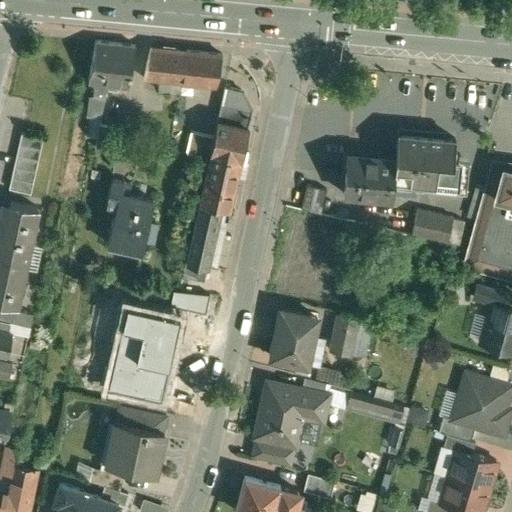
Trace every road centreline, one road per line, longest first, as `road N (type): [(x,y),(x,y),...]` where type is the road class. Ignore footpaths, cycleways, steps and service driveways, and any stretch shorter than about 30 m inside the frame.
road 1 (residential): [(189,511),(296,24)]
road 2 (secondary): [(296,24),(15,0)]
road 3 (secondary): [(511,45),(296,24)]
